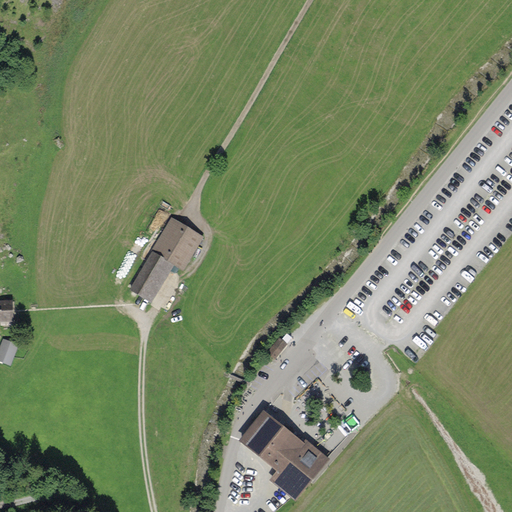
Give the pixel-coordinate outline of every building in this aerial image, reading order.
[(200,240),(165,221),(148,251),(183,271),(200,240)] [(170,271),(142,257),(125,290),(153,304),(170,271)] [(17,298),(0,298),(0,317),(17,318),(17,298)] [(287,335),(282,341),(287,345),(292,339),(287,335)] [(3,339),(0,347),(0,361),(11,366),(19,345),(3,339)] [(280,339),(267,355),(276,361),(288,346),(287,345),(282,341),(280,339)] [(264,409),(239,439),(277,470),(269,479),(291,497),(296,501),(331,458),(306,438),(304,441),(264,409)]
